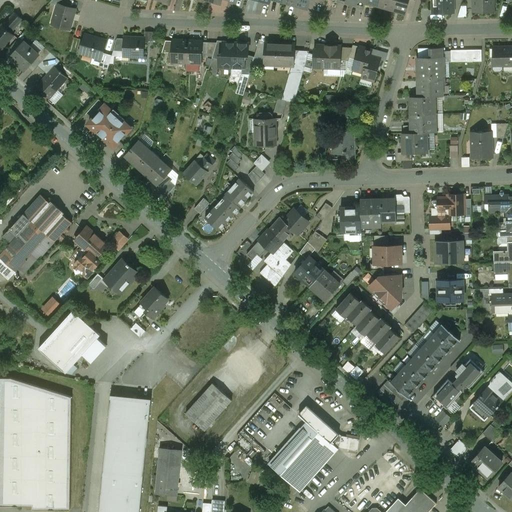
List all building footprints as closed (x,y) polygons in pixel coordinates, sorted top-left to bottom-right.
[(73,0),(52,0),(50,3),(58,5),(71,9),(71,8),(73,0)] [(310,0),(296,0),(295,5),(308,8),(310,0)] [(394,0),(380,0),(378,6),(392,10),(394,0)] [(394,0),(392,10),(405,14),(409,0),(394,0)] [(453,13),(452,0),(432,0),(433,13),(453,13)] [(472,0),(473,12),(493,12),(492,0),(472,0)] [(71,9),(58,5),(52,25),(69,30),(75,9),(71,8),(71,9)] [(15,13),(3,27),(11,34),(23,21),(15,13)] [(3,27),(1,25),(0,25),(0,48),(1,50),(13,36),(11,34),(3,27)] [(107,41),(85,35),(79,53),(101,59),(103,53),(107,41)] [(144,38),(124,37),(123,39),(123,52),(129,53),(129,57),(144,58),(144,38)] [(123,39),(117,39),(113,51),(123,52),(123,39)] [(187,40),(172,39),(172,53),(171,63),(186,63),(187,40)] [(202,40),(187,40),(186,63),(201,64),(201,57),(202,42),(202,40)] [(172,41),(165,41),(162,53),(172,53),(172,41)] [(224,41),(217,41),(216,43),(212,57),(212,58),(219,60),(219,54),(222,54),(223,43),(224,41)] [(23,42),(10,57),(11,56),(18,62),(17,63),(25,70),(35,59),(38,55),(23,42)] [(216,43),(208,42),(207,57),(208,57),(212,57),(216,43)] [(223,43),(222,54),(219,54),(219,60),(219,67),(231,68),(232,55),(235,55),(235,43),(223,43)] [(248,44),(235,43),(235,55),(232,55),(231,68),(242,68),(244,68),(244,57),(247,57),(247,55),(248,55),(248,44)] [(294,44),(265,43),(264,65),(290,66),(293,66),(294,50),(294,44)] [(341,46),(317,45),(316,55),(313,55),(313,67),(339,68),(340,68),(340,61),(341,47),(341,46)] [(359,47),(353,45),(352,48),(349,58),(355,60),(359,47)] [(50,52),(44,47),(38,55),(35,59),(40,63),(50,52)] [(352,48),(341,47),(340,61),(348,61),(349,58),(352,48)] [(372,51),(359,47),(355,60),(352,70),(362,73),(363,73),(365,63),(368,64),(370,56),(372,51)] [(511,47),(493,48),(493,49),(495,49),(496,57),(492,59),(492,66),(503,66),(511,65),(511,47)] [(442,57),(441,48),(430,49),(430,58),(442,57)] [(309,51),(294,50),(293,66),(290,66),(290,72),(302,73),(309,51)] [(466,62),(465,50),(457,50),(458,62),(466,62)] [(474,62),(473,50),(465,50),(466,62),(474,62)] [(482,62),(481,50),(473,50),(474,62),(482,62)] [(40,63),(37,66),(47,75),(54,67),(55,67),(60,61),(50,52),(40,63)] [(103,53),(101,59),(98,67),(108,69),(112,55),(103,53)] [(247,57),(244,57),(244,68),(242,68),(242,74),(249,74),(254,57),(248,55),(247,55),(247,57)] [(370,56),(368,64),(365,63),(363,73),(362,73),(361,77),(374,81),(381,59),(373,57),(370,56)] [(430,58),(417,58),(418,78),(442,77),(442,57),(430,58)] [(47,75),(36,88),(49,100),(68,78),(55,67),(54,67),(47,75)] [(302,73),(290,72),(288,79),(284,91),(285,91),(282,100),(286,101),(294,103),(302,73)] [(442,77),(418,78),(418,97),(437,96),(440,96),(443,96),(442,77)] [(253,92),(255,84),(250,82),(244,101),(251,103),(254,92),(253,92)] [(418,97),(410,97),(411,115),(435,114),(438,114),(437,96),(418,97)] [(137,120),(112,97),(105,106),(130,128),(137,120)] [(294,103),(286,101),(282,114),(290,116),(294,103)] [(130,128),(105,106),(88,124),(113,147),(130,128)] [(435,114),(411,115),(411,133),(427,132),(435,132),(435,114)] [(275,119),(254,119),(254,120),(255,120),(255,132),(254,132),(255,146),(276,145),(275,119)] [(508,124),(496,124),(497,138),(504,138),(508,124)] [(353,131),(343,131),(343,138),(332,138),(333,146),(333,153),(343,153),(344,159),(354,159),(353,131)] [(411,133),(402,133),(403,153),(411,153),(427,153),(427,132),(411,133)] [(491,133),(482,134),(482,132),(471,132),(471,157),(492,157),(491,133)] [(139,140),(124,156),(135,166),(150,150),(139,140)] [(233,152),(229,157),(231,159),(227,163),(236,171),(240,167),(238,165),(242,161),(240,159),(244,154),(235,146),(231,150),(233,152)] [(333,146),(324,146),(320,160),(331,159),(330,153),(333,153),(333,146)] [(458,146),(450,146),(450,158),(458,158),(458,146)] [(150,150),(135,166),(146,176),(161,160),(150,150)] [(411,153),(403,153),(397,153),(398,161),(412,160),(411,153)] [(213,165),(204,157),(199,163),(207,171),(213,165)] [(161,160),(146,176),(157,186),(168,174),(172,169),(161,160)] [(195,160),(184,173),(197,184),(208,172),(207,171),(199,163),(195,160)] [(257,166),(249,175),(257,183),(265,175),(257,166)] [(168,174),(157,186),(162,191),(170,182),(173,179),(168,174)] [(254,191),(240,178),(232,186),(247,199),(254,191)] [(170,182),(162,191),(167,195),(175,186),(170,182)] [(247,199),(232,186),(225,194),(226,195),(240,207),(247,199)] [(511,195),(503,196),(503,192),(500,192),(500,196),(491,196),(491,203),(492,212),(509,211),(509,230),(496,230),(496,237),(507,237),(511,236),(511,195)] [(49,203),(41,195),(23,214),(54,242),(72,223),(63,215),(64,213),(51,201),(49,203)] [(240,207),(226,195),(219,202),(234,215),(241,207),(240,207)] [(439,200),(439,198),(438,198),(438,200),(433,200),(431,202),(431,216),(430,216),(430,229),(441,229),(449,228),(449,214),(464,214),(465,214),(465,199),(465,195),(447,195),(447,197),(445,198),(443,199),(443,200),(439,200)] [(204,198),(195,209),(201,214),(210,204),(204,198)] [(395,199),(380,200),(381,221),(396,221),(395,215),(395,206),(395,200),(395,199)] [(380,200),(360,200),(360,206),(361,226),(381,226),(381,221),(380,200)] [(410,200),(395,200),(395,206),(404,206),(404,213),(410,213),(410,200)] [(234,215),(219,202),(212,210),(227,223),(234,215)] [(326,203),(316,216),(323,221),(332,208),(326,203)] [(360,206),(340,207),(341,233),(348,233),(361,232),(361,226),(360,206)] [(404,206),(395,206),(395,215),(401,215),(403,213),(404,213),(404,206)] [(309,222),(294,209),(284,221),(293,230),(298,234),(309,222)] [(227,223),(212,210),(205,218),(219,231),(227,223)] [(23,214),(3,236),(11,243),(0,255),(0,257),(15,271),(21,276),(40,255),(41,257),(54,242),(23,214)] [(284,221),(280,218),(270,229),(283,241),(293,230),(284,221)] [(108,245),(86,226),(80,233),(84,237),(78,243),(82,247),(88,252),(84,256),(82,255),(77,260),(74,264),(81,270),(84,266),(86,264),(93,270),(94,270),(100,262),(98,260),(97,259),(96,258),(108,245)] [(270,229),(269,228),(252,247),(247,242),(237,253),(254,269),(263,260),(261,258),(268,249),(272,253),(283,241),(270,229)] [(327,240),(315,231),(307,242),(315,249),(318,252),(327,240)] [(361,232),(348,233),(348,239),(354,239),(356,240),(360,240),(361,239),(361,232)] [(127,241),(118,233),(109,242),(119,251),(127,241)] [(388,246),(388,236),(374,236),(374,246),(388,246)] [(463,262),(462,240),(460,240),(436,241),(436,263),(463,262)] [(272,253),(265,261),(268,264),(283,277),(291,265),(285,260),(293,250),(283,241),(272,253)] [(307,242),(299,253),(306,259),(309,256),(315,249),(307,242)] [(511,242),(511,243),(511,252),(494,252),(494,263),(511,262),(511,242)] [(388,246),(374,246),(375,263),(375,264),(384,263),(401,263),(400,245),(388,246)] [(77,250),(72,256),(77,260),(82,255),(84,256),(88,252),(82,247),(78,252),(77,250)] [(309,256),(306,259),(294,272),(295,272),(297,270),(303,276),(301,278),(310,286),(324,270),(309,256)] [(123,259),(104,280),(110,285),(120,294),(130,282),(138,273),(139,273),(128,263),(127,264),(123,259)] [(511,262),(494,263),(495,273),(511,273),(511,281),(511,282),(511,281),(511,262)] [(93,270),(86,264),(84,266),(84,276),(88,279),(95,271),(94,270),(93,270)] [(283,277),(268,264),(260,273),(275,287),(283,277)] [(340,284),(324,270),(310,286),(326,300),(340,284)] [(384,270),(371,270),(371,273),(376,278),(379,276),(384,276),(384,270)] [(351,272),(342,282),(347,287),(357,277),(351,272)] [(98,274),(88,284),(94,289),(103,279),(98,274)] [(384,276),(379,276),(376,278),(369,286),(392,308),(402,299),(401,286),(399,283),(401,281),(401,276),(397,276),(394,279),(392,276),(384,276)] [(463,300),(463,280),(438,280),(438,301),(463,300)] [(155,288),(141,303),(148,309),(145,312),(146,313),(153,319),(163,307),(162,306),(168,299),(155,288)] [(489,289),(473,289),(473,297),(489,297),(489,289)] [(350,293),(336,309),(346,318),(347,317),(360,302),(360,301),(350,293)] [(511,293),(492,294),(493,312),(509,312),(509,330),(511,329),(511,293)] [(61,305),(54,297),(43,308),(50,315),(61,305)] [(360,301),(360,302),(347,317),(357,325),(370,310),(370,311),(372,309),(361,300),(360,301)] [(425,303),(405,325),(413,333),(433,310),(425,303)] [(145,312),(139,306),(134,311),(142,318),(146,313),(145,312)] [(100,335),(73,310),(39,348),(66,373),(100,335)] [(370,311),(370,310),(357,325),(355,327),(366,336),(367,334),(380,319),(370,311)] [(391,327),(381,317),(380,319),(367,334),(376,343),(390,328),(391,327)] [(146,332),(136,323),(130,329),(140,338),(146,332)] [(453,334),(449,330),(442,324),(434,333),(452,349),(460,340),(453,334)] [(390,328),(376,343),(375,344),(385,353),(400,337),(390,328)] [(452,349),(434,333),(427,341),(445,357),(452,349)] [(445,357),(427,341),(420,349),(438,365),(445,357)] [(14,356),(6,349),(2,353),(10,360),(14,356)] [(438,365),(420,349),(412,357),(430,373),(438,365)] [(430,373),(412,357),(405,365),(423,381),(430,373)] [(452,384),(448,380),(433,396),(447,408),(462,392),(459,390),(464,384),(469,388),(484,372),(470,359),(455,376),(458,378),(452,384)] [(458,359),(450,368),(455,372),(463,363),(458,359)] [(358,378),(364,372),(351,360),(345,366),(358,378)] [(423,381),(405,365),(398,374),(416,390),(423,381)] [(511,384),(499,373),(493,380),(495,381),(493,383),(493,382),(487,389),(497,398),(497,397),(498,397),(503,391),(506,391),(508,393),(511,388),(511,384)] [(416,390),(398,374),(390,382),(397,388),(397,389),(401,392),(406,396),(408,398),(416,390)] [(71,397),(11,378),(0,378),(0,505),(32,506),(32,509),(70,510),(71,397)] [(390,382),(388,380),(384,385),(393,393),(397,388),(390,382)] [(232,401),(212,384),(185,414),(204,431),(232,401)] [(393,393),(384,385),(380,389),(389,397),(393,393)] [(401,392),(397,389),(397,388),(393,393),(402,401),(406,396),(401,392)] [(487,389),(486,388),(474,403),(474,402),(480,408),(480,409),(482,406),(491,413),(489,416),(496,408),(497,408),(499,406),(498,406),(502,401),(498,397),(497,397),(497,398),(487,389)] [(389,397),(380,389),(376,393),(385,401),(389,397)] [(402,401),(393,393),(389,397),(398,405),(402,401)] [(140,511),(152,399),(110,395),(98,511),(140,511)] [(398,405),(389,397),(385,401),(394,409),(398,405)] [(338,434),(306,405),(298,415),(306,422),(268,464),(299,491),(337,448),(331,443),(338,434)] [(450,418),(443,412),(436,419),(444,425),(450,418)] [(433,434),(416,419),(410,426),(427,441),(433,434)] [(500,434),(490,425),(482,434),(492,442),(500,434)] [(359,440),(342,436),(339,448),(340,448),(349,450),(349,452),(356,454),(359,440)] [(459,440),(450,450),(459,459),(469,449),(459,440)] [(502,463),(484,447),(470,462),(480,470),(481,470),(489,477),(488,477),(488,478),(502,463)] [(181,450),(160,448),(155,494),(176,496),(181,450)] [(511,474),(510,473),(498,486),(511,498),(511,474)] [(385,511),(428,511),(436,503),(420,489),(405,505),(398,498),(385,511)] [(225,501),(212,500),(210,511),(223,511),(224,511),(225,501)]
